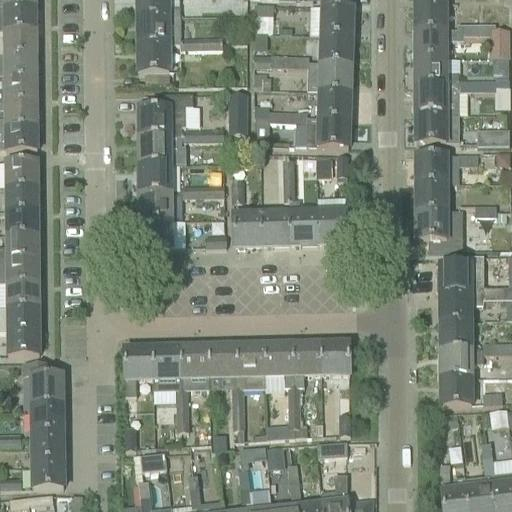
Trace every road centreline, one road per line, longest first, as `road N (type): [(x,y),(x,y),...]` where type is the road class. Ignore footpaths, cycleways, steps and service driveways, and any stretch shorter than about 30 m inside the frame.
road 1 (unclassified): [(93,0),(96,329)]
road 2 (residential): [(393,326),(385,0)]
road 3 (unclassified): [(96,329),(393,326)]
road 4 (unclassified): [(395,511),(393,326)]
road 5 (unclassified): [(83,485),(80,406),(97,373),(96,329)]
